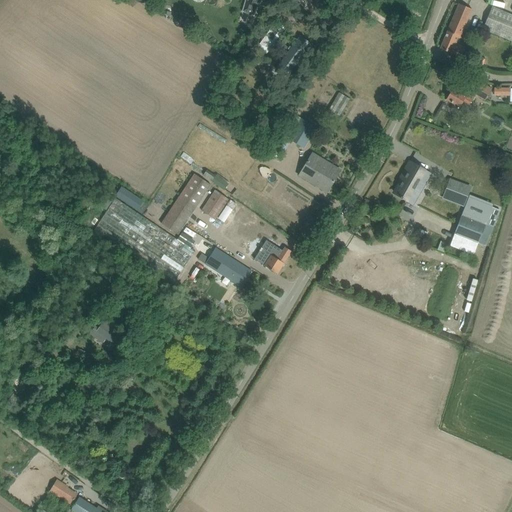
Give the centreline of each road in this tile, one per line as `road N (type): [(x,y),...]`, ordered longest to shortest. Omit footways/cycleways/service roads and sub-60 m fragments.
road 1 (unclassified): [(160,511),(345,221),(392,139),(429,50)]
road 2 (track): [(0,414),(133,511)]
